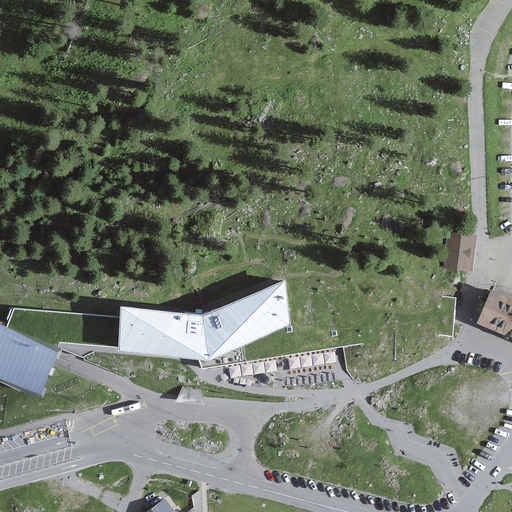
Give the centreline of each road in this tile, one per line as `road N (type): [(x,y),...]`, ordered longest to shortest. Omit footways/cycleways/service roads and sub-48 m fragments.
road 1 (track): [(482,274),(479,55),(508,0)]
road 2 (tertiary): [(105,446),(346,511)]
